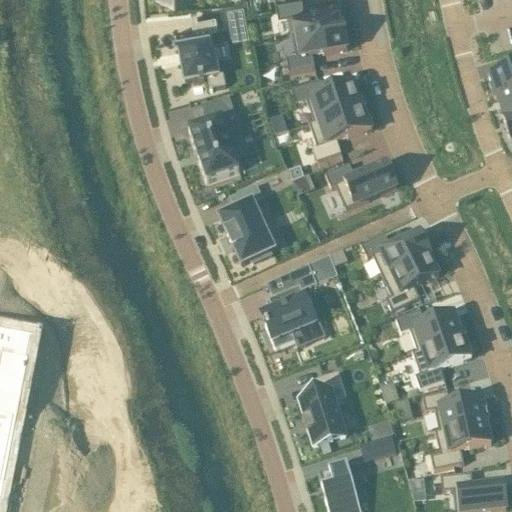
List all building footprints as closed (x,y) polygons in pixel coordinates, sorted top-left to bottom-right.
[(302,0),(282,0),(276,1),(278,16),(288,14),(292,36),(342,27),(338,4),(304,10),(302,0)] [(243,6),(230,9),(232,20),(245,18),(243,6)] [(198,31),(175,35),(184,86),(207,82),(209,94),(224,91),(222,78),(216,79),(208,31),(218,29),(216,15),(196,19),(198,31)] [(296,60),(287,62),(289,76),(315,72),(312,59),(348,53),(343,27),(342,27),(292,36),(296,60)] [(511,68),(511,70),(488,79),(496,102),(511,95),(511,56),(509,58),(511,68)] [(320,84),(291,94),(296,108),(306,104),(313,125),(362,109),(354,87),(324,96),(320,84)] [(511,95),(496,102),(498,102),(505,121),(503,122),(503,123),(511,120),(511,95)] [(209,127),(190,134),(208,187),(241,175),(223,123),(236,118),(229,100),(203,109),(209,127)] [(313,125),(309,127),(316,150),(312,152),(316,166),(341,157),(337,145),(372,133),(364,109),(362,109),(313,125)] [(511,120),(503,123),(511,146),(511,145),(511,120)] [(349,168),(325,178),(331,192),(336,190),(346,214),(397,192),(386,167),(354,180),(349,168)] [(301,169),(289,173),(293,183),(304,178),(301,169)] [(235,213),(218,221),(226,237),(224,238),(231,253),(233,252),(240,269),(249,265),(251,268),(270,259),(269,256),(272,254),(250,206),(260,202),(255,191),(230,202),(235,213)] [(385,238),(361,249),(368,263),(372,260),(382,281),(429,259),(431,258),(420,236),(390,250),(385,238)] [(429,259),(382,281),(392,300),(386,303),(392,317),(420,303),(414,291),(439,279),(429,259)] [(272,314),(264,317),(268,329),(265,330),(275,354),(296,345),(293,337),(300,334),(316,328),(302,294),(317,288),(309,268),(267,287),(272,301),(268,302),(272,314)] [(420,315),(396,323),(401,337),(410,334),(417,354),(462,339),(454,317),(425,327),(420,315)] [(0,338),(0,362),(2,363),(28,368),(33,345),(0,338)] [(417,354),(412,356),(420,378),(415,380),(420,393),(445,385),(440,373),(472,362),(463,338),(462,339),(417,354)] [(2,363),(0,374),(0,404),(21,408),(28,368),(2,363)] [(318,398),(300,404),(314,450),(346,441),(335,406),(346,402),(338,377),(313,385),(318,398)] [(448,395),(422,401),(425,415),(435,413),(440,434),(435,435),(435,437),(486,426),(488,425),(483,401),(450,408),(448,395)] [(408,403),(395,406),(397,413),(409,410),(408,403)] [(0,445),(13,448),(21,408),(0,404),(0,445)] [(440,458),(431,460),(434,474),(464,468),(461,455),(491,448),(486,426),(435,437),(440,458)] [(391,441),(360,450),(364,465),(396,456),(391,441)] [(0,445),(0,469),(8,472),(13,448),(0,445)] [(0,469),(0,494),(4,495),(8,472),(0,469)] [(359,511),(347,469),(318,477),(327,511),(359,511)] [(471,477),(441,481),(442,495),(453,494),(455,511),(506,511),(504,487),(473,490),(471,477)] [(410,484),(413,493),(424,491),(423,482),(410,484)]
